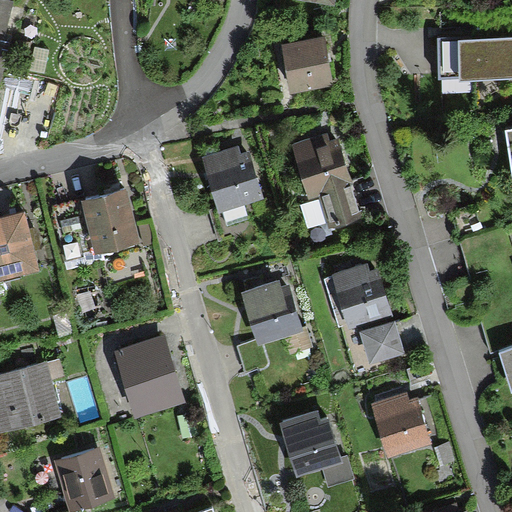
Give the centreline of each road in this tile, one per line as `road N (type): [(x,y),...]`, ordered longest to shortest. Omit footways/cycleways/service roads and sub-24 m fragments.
road 1 (residential): [(360,0),(370,104),(491,511)]
road 2 (residential): [(141,123),(250,511)]
road 3 (residential): [(141,123),(220,58),(243,0)]
road 4 (residential): [(0,172),(89,150),(141,123)]
road 5 (residential): [(141,123),(126,0)]
